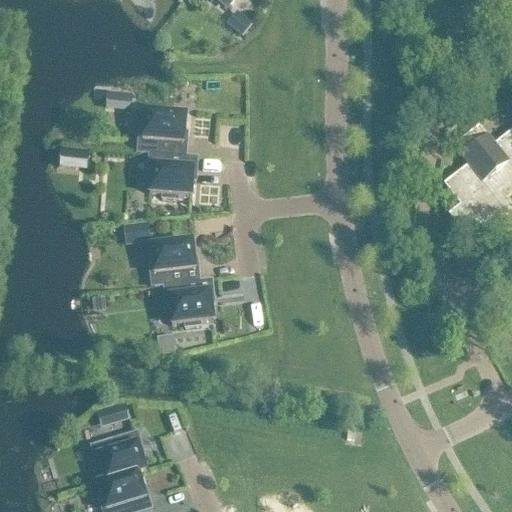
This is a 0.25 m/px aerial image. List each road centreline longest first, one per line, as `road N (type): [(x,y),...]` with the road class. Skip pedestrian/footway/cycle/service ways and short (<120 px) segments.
road 1 (residential): [(449,301),(423,227),(444,64),(484,0)]
road 2 (residential): [(343,205),(375,354),(414,456)]
road 3 (residential): [(333,0),(343,205)]
